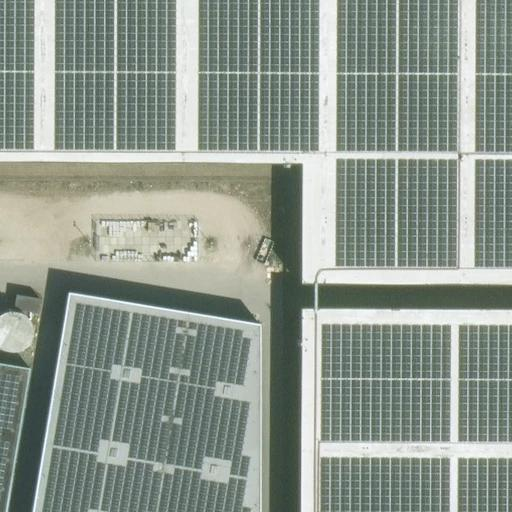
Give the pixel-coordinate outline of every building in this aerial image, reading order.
[(511,0),(0,0),(0,162),(298,165),(298,285),(511,285),(511,0)] [(258,511),(259,324),(249,323),(66,293),(30,511),(258,511)] [(39,299),(15,295),(12,310),(37,314),(39,299)] [(511,511),(511,309),(298,309),(296,511),(511,511)] [(0,348),(5,351),(11,352),(18,351),(23,348),(28,344),(30,338),(31,332),(31,326),(30,326),(28,320),(23,316),(17,313),(11,312),(5,313),(0,315),(0,348)] [(0,511),(3,511),(27,369),(0,364),(0,511)]
